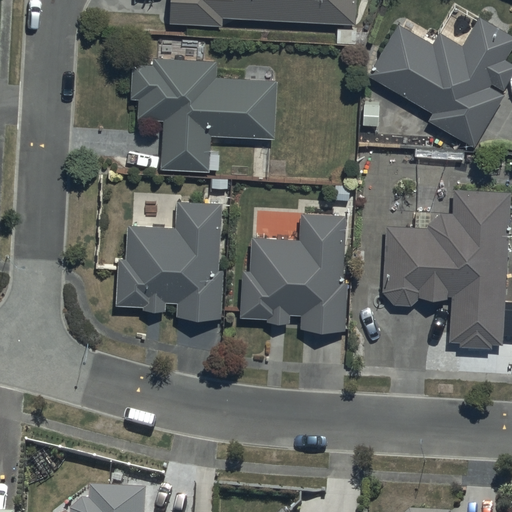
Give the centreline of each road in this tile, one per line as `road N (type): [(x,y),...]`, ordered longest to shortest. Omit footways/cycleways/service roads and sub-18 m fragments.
road 1 (residential): [(32,360),(237,416),(511,431)]
road 2 (residential): [(32,360),(53,0)]
